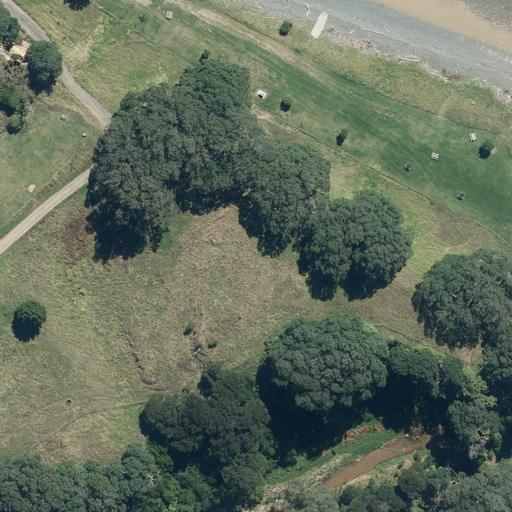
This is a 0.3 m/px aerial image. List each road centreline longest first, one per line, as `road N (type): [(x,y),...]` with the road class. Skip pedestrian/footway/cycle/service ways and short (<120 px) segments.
road 1 (track): [(149,0),(480,132),(511,179)]
road 2 (track): [(2,0),(100,114),(110,143),(101,163),(0,250)]
